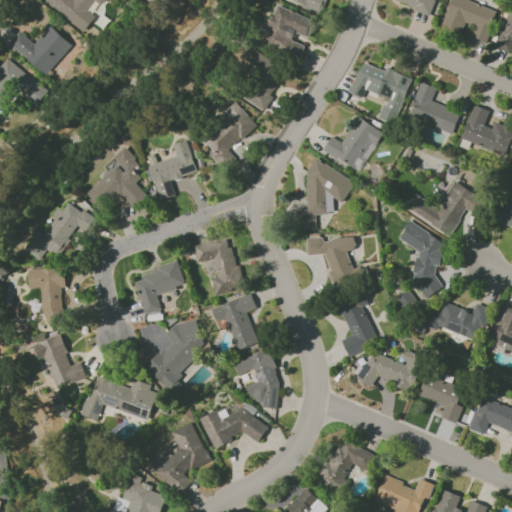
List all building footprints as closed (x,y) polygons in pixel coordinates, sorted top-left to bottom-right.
[(104,0),(101,4),(96,0),(88,11),(96,17),(86,31),(43,0),(104,0)] [(289,0),(321,12),(325,0),(289,0)] [(392,0),(430,14),(435,0),(392,0)] [(496,10),(469,0),(450,0),(441,24),(461,32),(466,21),(475,25),(471,37),(484,42),(496,10)] [(315,21),(277,4),(267,28),(265,27),(259,41),(299,58),(304,45),(293,40),(296,32),(308,37),(315,21)] [(511,7),(510,7),(495,47),(509,52),(511,43),(511,7)] [(49,27),(71,44),(47,74),(9,44),(19,31),(35,44),(49,27)] [(263,111),(280,81),(275,79),(283,66),(252,49),(243,64),(257,72),(242,99),(263,111)] [(0,68),(8,59),(48,91),(35,108),(0,79),(0,68)] [(387,97),(380,116),(395,122),(412,77),(385,68),(384,70),(361,61),(349,92),(362,97),(365,89),(387,97)] [(431,101),(436,87),(421,82),(409,116),(453,132),(461,111),(431,101)] [(461,140),(506,154),(511,132),(511,127),(489,121),(492,111),(472,105),(461,140)] [(228,148),(257,127),(242,107),(198,138),(211,157),(212,156),(219,166),(233,156),(228,148)] [(323,150),(358,170),(382,131),(357,116),(342,142),(331,136),(323,150)] [(197,172),(187,139),(173,144),(177,156),(149,165),(160,200),(175,195),(171,180),(197,172)] [(85,193),(101,210),(120,192),(135,209),(148,197),(135,183),(141,178),(133,169),(140,163),(125,146),(113,157),(118,163),(85,193)] [(307,209),(296,209),(296,228),(316,228),(316,213),(333,213),(333,197),(342,202),(354,180),(315,158),(307,173),(307,209)] [(406,206),(451,235),(477,195),(454,180),(437,207),(414,193),(406,206)] [(511,203),(505,200),(497,221),(511,226),(511,203)] [(25,249),(40,258),(46,249),(59,257),(76,232),(83,237),(95,218),(69,202),(63,210),(60,209),(44,234),(37,229),(25,249)] [(422,253),(406,280),(432,296),(441,281),(431,276),(449,244),(409,221),(398,239),(422,253)] [(310,256),(323,252),(335,289),(357,282),(347,251),(357,248),(352,234),(324,242),(322,235),(305,240),(310,256)] [(194,245),(197,262),(214,259),(217,277),(212,278),(215,294),(244,288),(239,264),(236,265),(232,246),(228,247),(227,239),(194,245)] [(144,314),(161,310),(157,293),(184,286),(178,262),(141,271),(143,279),(136,281),(144,314)] [(28,269),(29,289),(42,288),(44,326),(64,325),(62,288),(66,287),(64,267),(28,269)] [(348,355),(378,342),(363,306),(368,304),(363,292),(338,303),(351,335),(341,339),(348,355)] [(238,350),(258,343),(247,312),(256,308),(251,293),(211,308),(216,322),(226,318),(238,350)] [(438,325),(477,341),(491,308),(476,302),(472,312),(445,301),(440,312),(431,308),(424,325),(436,330),(438,325)] [(492,344),(511,351),(511,309),(505,307),(492,344)] [(146,367),(170,391),(184,378),(178,373),(210,341),(186,318),(167,337),(172,341),(146,367)] [(55,387),(86,376),(81,361),(71,365),(60,334),(33,344),(38,359),(45,356),(55,387)] [(234,362),(238,374),(254,368),(258,381),(246,385),(249,396),(256,397),(259,406),(276,408),(280,383),(276,371),(276,368),(269,349),(234,362)] [(423,356),(405,350),(401,361),(371,351),(366,368),(357,365),(353,377),(373,383),(375,377),(412,389),(423,356)] [(464,388),(426,374),(418,395),(444,405),(440,417),(456,423),(463,406),(458,404),(464,388)] [(83,415),(98,420),(102,405),(149,419),(157,392),(149,390),(151,384),(133,378),(131,386),(95,376),(83,415)] [(511,407),(481,396),(469,428),(483,434),(488,422),(511,431),(511,407)] [(217,410),(200,418),(214,447),(247,431),(251,440),(263,434),(249,405),(221,419),(217,410)] [(155,471),(175,492),(186,487),(192,482),(184,473),(190,467),(192,469),(210,461),(192,421),(171,430),(179,448),(155,471)] [(375,455),(341,437),(318,481),(337,491),(352,463),(367,471),(375,455)] [(110,511),(160,511),(166,495),(150,490),(152,485),(140,481),(142,477),(131,473),(123,498),(116,496),(110,511)] [(420,511),(431,482),(419,478),(416,487),(384,476),(375,501),(396,509),(394,511),(420,511)] [(282,511),(324,511),(328,508),(306,487),(282,511)] [(485,511),(487,505),(470,500),(467,511),(456,509),(461,495),(441,489),(434,511),(485,511)]
